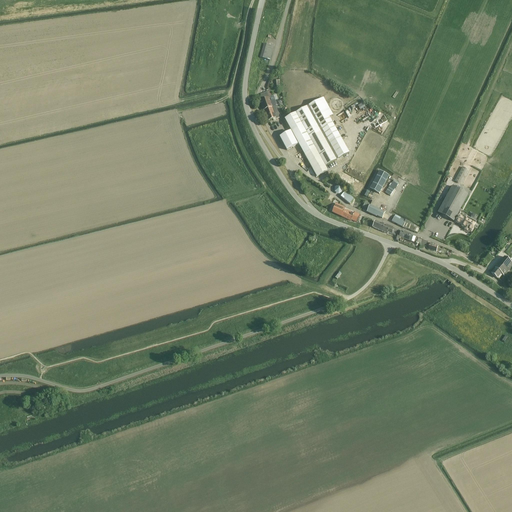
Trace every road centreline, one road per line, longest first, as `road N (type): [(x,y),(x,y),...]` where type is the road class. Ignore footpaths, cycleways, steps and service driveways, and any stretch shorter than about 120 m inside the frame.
road 1 (unclassified): [(389,242),(373,276),(346,299),(100,386)]
road 2 (unclassified): [(489,274),(459,252),(351,209),(287,164)]
road 3 (unclassified): [(287,164),(258,94),(289,0)]
road 4 (track): [(182,100),(231,90),(252,0)]
road 5 (tertiary): [(314,213),(285,183),(247,110)]
